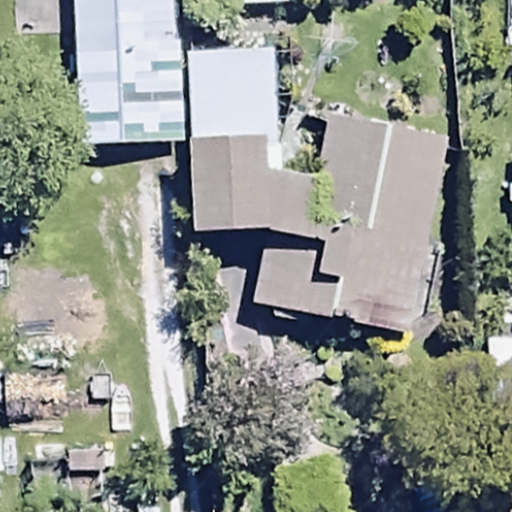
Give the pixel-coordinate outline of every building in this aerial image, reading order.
[(166,0),(66,0),(74,160),(173,156),(166,0)] [(287,0),(230,0),(231,20),(288,17),(287,0)] [(270,64),(186,65),(190,156),(182,156),(187,251),(254,248),(245,319),(406,352),(446,158),(324,133),(312,194),(278,188),(270,64)] [(511,350),(483,351),(487,487),(511,486),(511,350)] [(0,511),(103,511),(101,463),(22,466),(22,477),(0,477),(0,511)]
